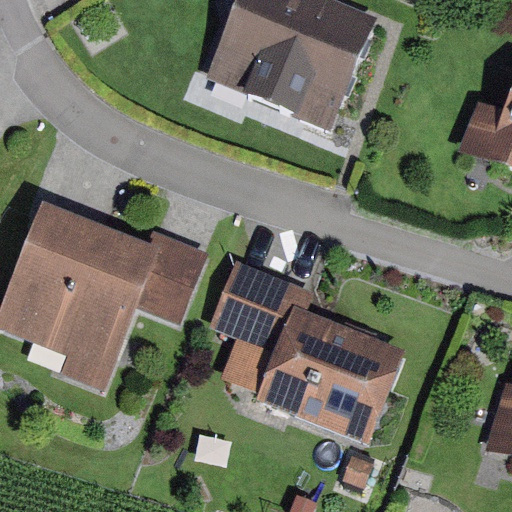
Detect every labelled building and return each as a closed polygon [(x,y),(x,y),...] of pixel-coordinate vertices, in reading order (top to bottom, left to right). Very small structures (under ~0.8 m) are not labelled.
[(339,120),(379,25),(317,0),(242,0),(207,85),(263,108),(270,92),(339,120)] [(511,105),(509,114),(482,103),(460,159),(511,179),(511,105)] [(153,259),(44,216),(0,324),(0,332),(69,361),(62,378),(106,395),(139,313),(180,329),(206,264),(159,245),(153,259)] [(317,300),(238,268),(211,334),(277,361),(258,409),(370,455),(409,360),(309,319),(317,300)] [(511,403),(492,465),(511,471),(511,403)]
